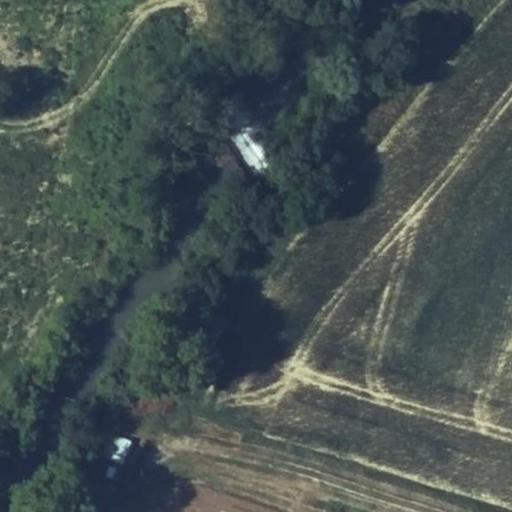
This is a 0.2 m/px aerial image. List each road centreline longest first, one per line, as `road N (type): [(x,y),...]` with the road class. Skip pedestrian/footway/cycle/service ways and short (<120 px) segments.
road 1 (track): [(173,448),(304,465),(455,511)]
road 2 (track): [(155,0),(118,23),(95,54),(71,121),(48,138),(0,140)]
